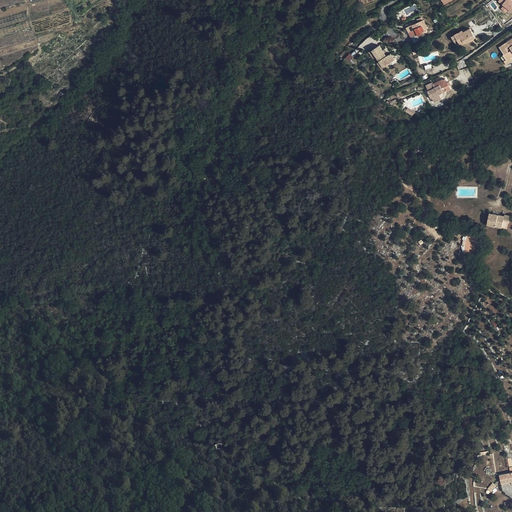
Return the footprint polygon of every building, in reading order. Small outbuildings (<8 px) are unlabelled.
[(511,10),(511,0),(499,0),(499,1),(505,5),(502,8),(507,12),(509,9),(511,10)] [(412,25),(414,31),(416,36),(421,34),(420,32),(428,29),(424,20),(412,25)] [(460,44),(463,42),(466,40),(467,42),(475,37),(470,28),(465,31),(464,32),(463,30),(454,35),(457,40),(460,44)] [(506,60),(504,61),(506,65),(511,61),(511,58),(511,57),(510,56),(511,54),(511,41),(509,44),(508,43),(500,48),(504,54),(503,55),(506,60)] [(377,57),(379,61),(383,67),(388,64),(395,60),(391,53),(386,56),(380,45),(372,50),(377,57)] [(344,60),(347,63),(353,58),(354,57),(351,53),(344,60)] [(353,58),(347,63),(351,67),(356,62),(353,58)] [(449,85),(448,82),(446,78),(433,84),(435,88),(427,92),(430,99),(431,99),(433,103),(440,99),(438,94),(451,88),(449,85)] [(489,213),(487,224),(502,228),(504,216),(489,213)] [(468,234),(464,251),(473,253),(474,252),(478,236),(468,234)] [(502,483),(511,480),(511,472),(499,475),(502,483)] [(488,488),(492,492),(497,486),(493,482),(488,488)]
